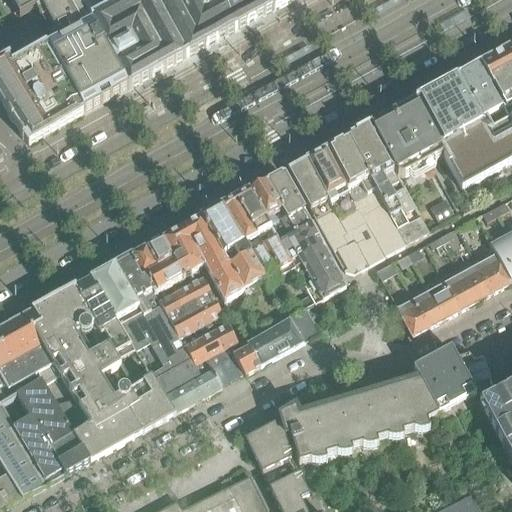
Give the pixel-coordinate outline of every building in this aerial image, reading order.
[(91,24),(77,0),(0,0),(0,13),(2,18),(0,19),(0,69),(9,64),(14,72),(48,53),(84,118),(129,93),(91,24)] [(276,13),(268,0),(134,0),(91,24),(129,93),(276,13)] [(300,0),(268,0),(276,13),(300,0)] [(28,149),(84,118),(48,53),(14,72),(9,64),(0,69),(0,103),(7,114),(6,115),(8,117),(7,118),(11,125),(13,125),(20,135),(19,137),(22,143),(25,143),(28,149)] [(511,53),(482,70),(506,114),(510,122),(511,125),(511,53)] [(493,132),(488,122),(503,113),(504,115),(506,114),(482,70),(415,106),(441,155),(449,170),(458,185),(462,192),(511,164),(511,125),(510,122),(493,132)] [(441,155),(415,106),(370,131),(394,176),(395,176),(397,179),(441,155)] [(428,238),(400,185),(394,176),(370,131),(348,143),(407,249),(428,238)] [(348,143),(325,156),(365,228),(375,245),(384,262),(404,251),(407,249),(348,143)] [(354,279),(384,262),(375,245),(365,228),(325,156),(288,176),(345,276),(354,279)] [(311,229),(283,179),(266,188),(285,221),(268,230),(278,247),(311,229)] [(285,221),(266,188),(249,197),(268,230),(285,221)] [(294,274),(289,266),(278,247),(268,230),(249,197),(234,205),(281,281),(294,274)] [(281,281),(234,205),(222,212),(265,284),(267,288),(280,281),(281,281)] [(508,215),(504,207),(492,214),(497,222),(508,215)] [(265,284),(222,212),(200,224),(246,296),(265,284)] [(497,222),(492,214),(482,219),(486,228),(497,222)] [(478,230),(475,223),(464,229),(467,236),(478,230)] [(246,296),(200,224),(184,233),(205,272),(223,308),(224,310),(246,296)] [(289,266),(321,247),(311,229),(278,247),(289,266)] [(205,272),(184,233),(162,245),(172,263),(156,272),(143,280),(158,307),(162,304),(158,297),(205,272)] [(442,249),(453,243),(450,237),(438,243),(442,249)] [(511,286),(511,249),(507,240),(489,249),(493,255),(490,256),(509,289),(511,288),(511,287),(511,286)] [(442,249),(438,243),(429,248),(432,255),(442,249)] [(172,263),(162,245),(147,253),(156,272),(172,263)] [(329,263),(321,247),(289,266),(294,274),(298,281),(329,263)] [(156,272),(147,253),(131,262),(142,280),(143,280),(156,272)] [(410,267),(421,260),(418,254),(407,261),(410,267)] [(509,289),(490,256),(472,267),(490,300),(509,289)] [(410,267),(407,261),(397,266),(400,272),(410,267)] [(158,307),(143,280),(142,280),(131,262),(115,270),(142,320),(160,311),(158,307)] [(306,295),(337,278),(329,263),(298,281),(306,295)] [(490,300),(472,267),(456,275),(474,308),(490,300)] [(142,320),(115,270),(91,284),(131,350),(148,340),(152,346),(176,370),(190,362),(184,351),(180,344),(168,325),(160,311),(142,320)] [(385,272),(377,277),(380,283),(381,284),(387,281),(388,278),(385,272)] [(474,308),(456,275),(440,284),(458,317),(474,308)] [(315,310),(346,293),(337,278),(306,295),(315,310)] [(212,300),(203,283),(189,290),(199,307),(212,300)] [(131,350),(91,284),(75,292),(109,350),(134,392),(152,382),(138,359),(136,360),(131,350)] [(458,317),(440,284),(424,293),(442,326),(458,317)] [(185,315),(199,307),(189,290),(175,298),(185,315)] [(78,445),(91,466),(142,438),(175,419),(154,385),(152,382),(134,392),(109,350),(75,292),(26,319),(45,353),(50,350),(53,356),(53,360),(51,362),(55,368),(54,369),(61,381),(75,404),(93,433),(76,443),(78,445)] [(442,326),(424,293),(409,300),(428,334),(442,326)] [(185,315),(175,298),(162,304),(158,307),(160,311),(168,325),(185,315)] [(223,321),(212,300),(199,307),(210,328),(223,321)] [(428,334),(409,300),(394,309),(408,334),(412,342),(428,334)] [(312,308),(309,302),(299,307),(303,313),(312,308)] [(210,328),(199,307),(185,315),(196,335),(210,328)] [(262,371),(320,339),(321,338),(306,314),(302,316),(301,316),(289,323),(249,347),(262,371)] [(196,335),(185,315),(168,325),(180,344),(196,335)] [(55,368),(51,362),(53,360),(53,356),(50,350),(45,353),(26,319),(0,333),(0,390),(3,396),(0,398),(0,409),(1,409),(18,399),(41,385),(45,391),(61,381),(54,369),(55,368)] [(238,349),(227,328),(213,336),(223,353),(231,349),(233,351),(238,349)] [(223,353),(213,336),(198,343),(208,361),(223,353)] [(208,361),(198,343),(184,351),(190,362),(194,369),(208,361)] [(262,371),(249,347),(246,348),(248,351),(236,358),(231,361),(242,380),(244,379),(244,380),(245,380),(262,371)] [(154,385),(175,419),(222,393),(221,391),(242,380),(231,361),(236,358),(233,351),(231,349),(223,353),(208,361),(194,369),(190,362),(176,370),(178,371),(154,385)] [(495,402),(484,367),(476,369),(469,356),(454,361),(450,355),(417,372),(413,374),(419,385),(438,420),(444,430),(461,421),(480,411),(495,402)] [(427,426),(438,420),(419,385),(413,387),(411,382),(405,384),(401,383),(395,385),(387,390),(380,392),(375,391),(370,393),(362,397),(354,400),(350,399),(344,401),(336,405),(328,407),(324,407),(318,409),(310,413),(297,417),(295,414),(297,413),(296,412),(290,415),(286,417),(283,419),(279,422),(280,425),(285,443),(290,441),(299,469),(311,465),(311,466),(315,467),(319,467),(322,466),(326,465),(326,466),(327,465),(326,461),(337,457),(336,458),(340,459),(344,459),(348,459),(351,458),(353,458),(351,453),(362,450),(366,451),(370,451),(373,451),(377,450),(378,450),(377,445),(388,442),(388,443),(392,443),(396,444),(399,443),(403,442),(404,442),(402,438),(414,434),(413,435),(417,436),(421,436),(425,435),(428,434),(428,435),(430,434),(427,426)] [(93,433),(75,404),(55,409),(45,391),(41,385),(18,399),(33,423),(68,479),(79,473),(66,452),(78,445),(76,443),(93,433)] [(511,392),(495,402),(480,411),(511,469),(511,392)] [(68,479),(33,423),(16,434),(1,409),(0,409),(0,468),(21,505),(23,504),(37,496),(68,479)] [(309,499),(294,469),(290,462),(285,443),(280,425),(245,444),(267,488),(269,487),(270,493),(279,511),(303,511),(300,503),(309,499)] [(91,466),(78,445),(66,452),(79,473),(91,466)] [(8,511),(21,505),(0,468),(0,501),(5,510),(5,511),(8,511)] [(264,511),(249,483),(249,482),(189,511),(179,511),(177,507),(167,511),(264,511)] [(475,511),(470,500),(446,511),(475,511)]
